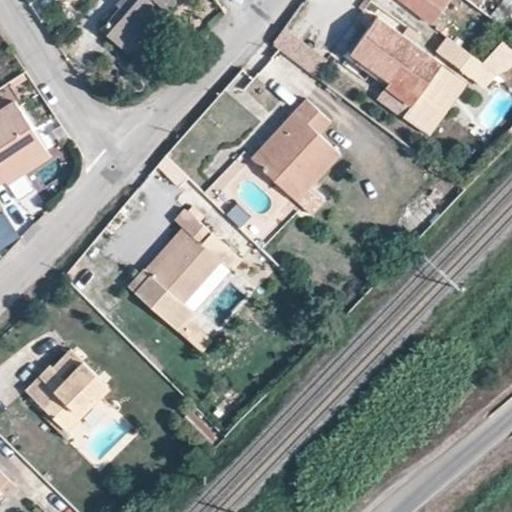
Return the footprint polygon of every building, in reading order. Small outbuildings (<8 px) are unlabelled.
[(125,0),(101,28),(124,49),(156,12),(160,16),(162,18),(176,2),(175,0),(125,0)] [(430,24),(448,0),(398,0),(417,15),(430,24)] [(511,25),(511,22),(511,0),(502,0),(496,20),(511,25)] [(156,12),(124,49),(128,53),(160,16),(156,12)] [(417,15),(403,35),(443,64),(458,43),(430,24),(417,15)] [(443,64),(403,35),(378,16),(351,54),(390,81),(392,78),(419,97),(443,64)] [(287,26),(273,44),(315,77),(329,59),(287,26)] [(470,83),(443,64),(419,97),(412,107),(404,118),(431,137),(470,83)] [(392,78),(390,81),(385,87),(412,107),(419,97),(392,78)] [(287,139),(261,167),(296,201),(341,154),(319,133),(329,121),(307,100),(295,112),(299,116),(282,134),(287,139)] [(24,167),(46,151),(14,103),(0,112),(0,183),(4,181),(0,175),(0,174),(21,161),(24,167)] [(252,158),(261,167),(287,139),(282,134),(299,116),(295,112),(252,158)] [(51,158),(46,151),(24,167),(21,161),(0,174),(0,175),(4,181),(8,188),(51,158)] [(168,254),(151,273),(136,288),(173,323),(188,308),(183,303),(222,261),(201,243),(210,232),(186,209),(175,221),(182,227),(188,233),(168,254)] [(112,231),(120,222),(113,216),(105,224),(112,231)] [(162,250),(168,254),(188,233),(182,227),(162,250)] [(370,265),(384,249),(368,236),(355,250),(370,265)] [(77,365),(81,360),(68,349),(65,353),(77,365)] [(28,393),(68,431),(110,388),(81,360),(77,365),(65,353),(52,367),(65,379),(55,390),(42,377),(28,393)] [(52,367),(42,377),(55,390),(65,379),(52,367)] [(50,511),(61,501),(51,492),(36,508),(40,511),(50,511)]
